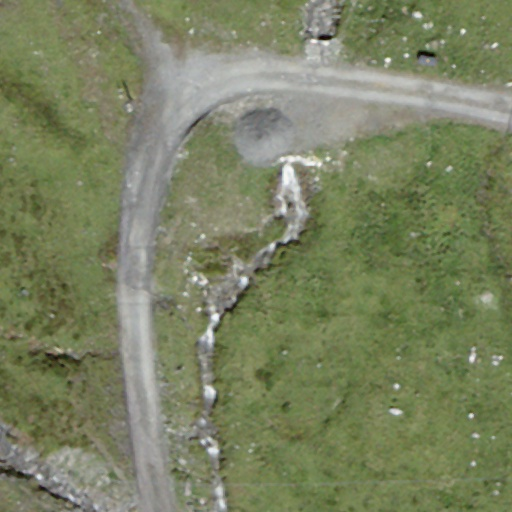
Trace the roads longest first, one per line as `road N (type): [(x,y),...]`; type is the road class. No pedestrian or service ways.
road 1 (track): [(179,92),(149,143),(129,260),(161,511)]
road 2 (track): [(179,92),(284,78),(511,118)]
